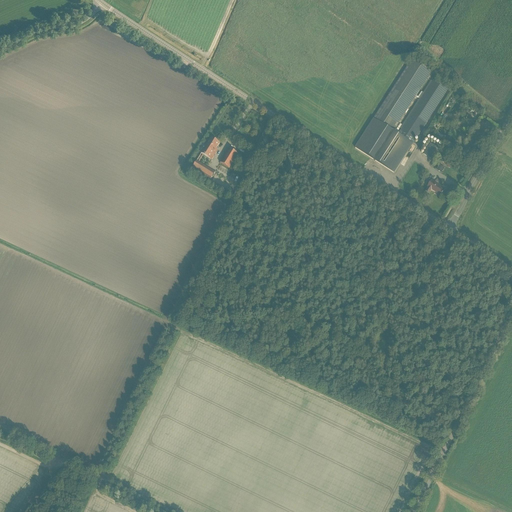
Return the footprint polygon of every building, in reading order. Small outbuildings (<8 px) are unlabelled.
[(376,115),(374,120),(393,132),(395,128),(416,96),(418,97),(421,92),(419,90),(431,72),(412,60),(376,115)] [(400,131),(398,135),(412,144),(415,140),(424,125),(429,118),(447,89),(433,80),(432,82),(431,81),(423,93),(421,92),(418,97),(419,98),(400,128),(401,129),(400,131)] [(355,148),(394,173),(411,145),(373,121),(355,148)] [(488,132),(484,129),(483,129),(466,155),(463,153),(460,157),(469,163),(488,132)] [(211,138),(208,142),(201,153),(207,157),(212,160),(216,152),(214,151),(219,144),(211,138)] [(433,161),(436,157),(440,150),(430,144),(426,150),(423,155),(433,161)] [(220,163),(229,169),(238,155),(229,150),(220,163)] [(215,172),(197,161),(193,167),(211,178),(215,172)] [(442,194),(442,193),(446,196),(447,195),(448,193),(448,192),(440,187),(431,181),(430,183),(427,188),(428,188),(425,192),(429,194),(432,190),(440,196),(442,195),(443,194),(442,194)]
